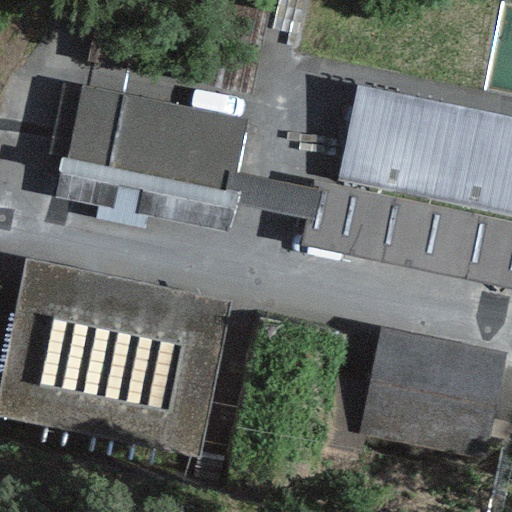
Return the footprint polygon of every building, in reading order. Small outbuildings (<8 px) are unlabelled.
[(98,0),(95,15),(154,26),(158,0),(98,0)] [(209,0),(203,36),(261,47),(268,10),(217,0),(209,0)] [(93,28),(86,61),(145,73),(151,39),(93,28)] [(200,49),(193,84),(252,95),(259,60),(200,49)] [(54,200),(97,208),(95,218),(145,228),(147,217),(228,233),(250,118),(81,86),(80,89),(63,86),(49,157),(62,160),(54,200)] [(338,182),(511,217),(511,118),(357,88),(338,182)] [(511,290),(511,221),(313,182),(300,248),(511,290)] [(231,300),(24,258),(0,374),(0,418),(199,458),(231,300)] [(379,329),(359,440),(487,464),(508,352),(379,329)]
